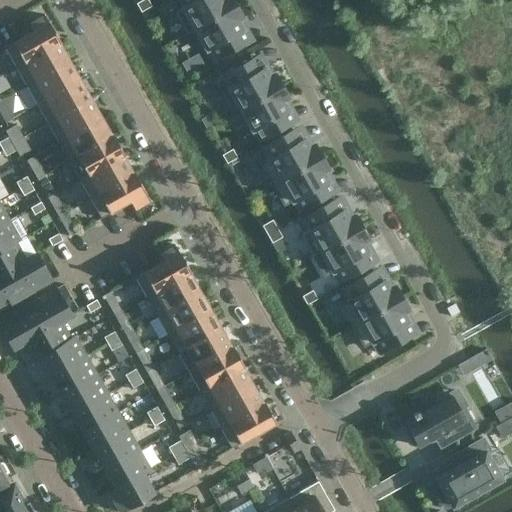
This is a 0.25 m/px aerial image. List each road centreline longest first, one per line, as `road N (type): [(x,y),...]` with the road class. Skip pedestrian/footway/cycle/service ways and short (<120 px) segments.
road 1 (residential): [(313,421),(451,344),(255,0)]
road 2 (residential): [(313,421),(189,209)]
road 3 (residential): [(189,209),(74,0)]
road 4 (residential): [(38,290),(189,209)]
road 5 (residential): [(0,385),(70,511)]
